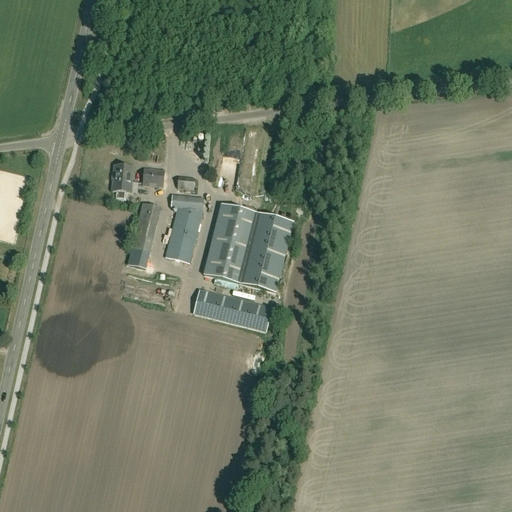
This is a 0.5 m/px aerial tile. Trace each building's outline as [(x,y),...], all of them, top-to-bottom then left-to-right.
[(131,194),(133,168),(114,167),(111,193),(116,193),(115,201),(126,202),(126,194),(131,194)] [(163,189),(164,172),(144,170),(143,187),(163,189)] [(194,192),(195,180),(179,178),(178,190),(194,192)] [(189,264),(202,212),(200,212),(202,200),(172,197),(171,209),(178,210),(166,259),(189,264)] [(280,214),(299,214),(298,204),(280,205),(280,214)] [(149,255),(160,210),(143,205),(131,250),(149,255)] [(222,207),(204,277),(275,295),(293,225),(258,216),(222,207)] [(137,255),(136,264),(147,265),(148,257),(137,255)] [(194,316),(266,334),(272,311),(200,293),(194,316)]
